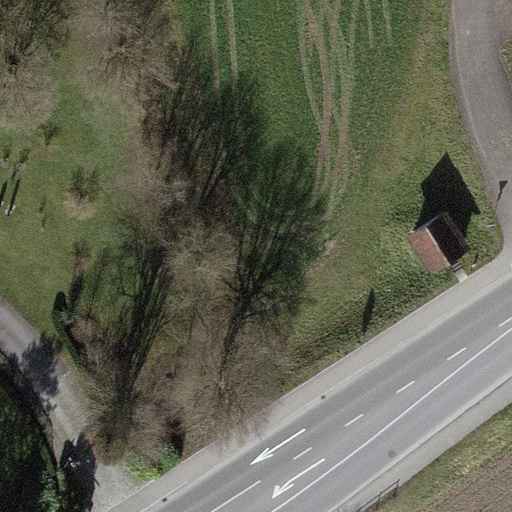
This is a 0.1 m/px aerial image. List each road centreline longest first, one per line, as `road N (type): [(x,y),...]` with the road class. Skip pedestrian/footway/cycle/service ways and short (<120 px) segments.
road 1 (tertiary): [(237,511),(511,324)]
road 2 (track): [(474,0),(478,62),(511,178)]
